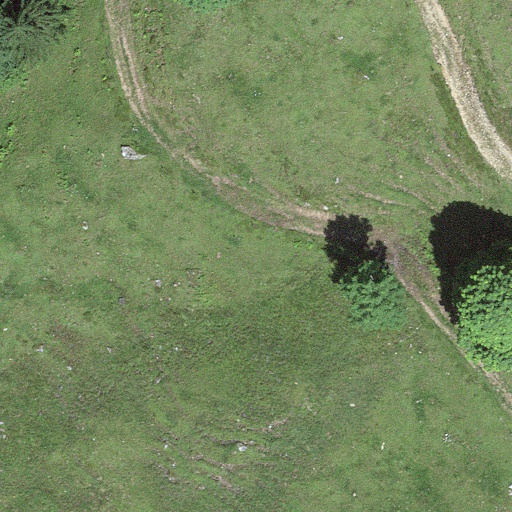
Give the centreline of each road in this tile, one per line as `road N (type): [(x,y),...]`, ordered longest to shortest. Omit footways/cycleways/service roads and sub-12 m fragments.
road 1 (track): [(511,401),(427,279),(168,149),(111,65),(101,0)]
road 2 (track): [(511,182),(429,0)]
